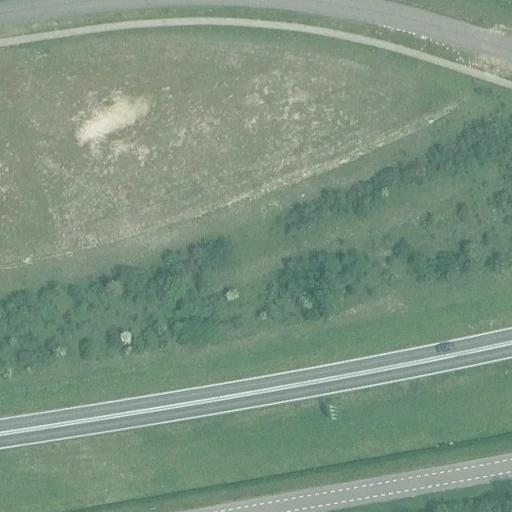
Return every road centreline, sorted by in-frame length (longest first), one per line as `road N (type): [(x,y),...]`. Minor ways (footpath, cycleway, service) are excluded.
road 1 (trunk): [(0,434),(511,342)]
road 2 (unclassified): [(254,511),(511,464)]
road 3 (unclassified): [(299,0),(511,53)]
road 4 (unclassified): [(0,16),(124,0)]
